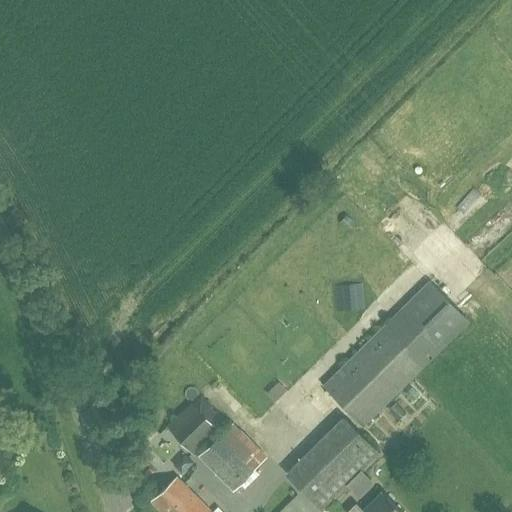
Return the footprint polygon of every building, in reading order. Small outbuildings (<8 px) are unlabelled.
[(511,181),(485,196),(491,207),(511,196),(511,181)] [(220,375),(261,421),(426,274),(379,221),(330,265),(336,272),(220,375)] [(272,314),(329,252),(311,235),(254,297),(272,314)] [(470,321),(431,281),(325,385),(364,426),(470,321)] [(196,455),(229,422),(200,393),(167,425),(196,455)] [(380,453),(346,418),(289,475),(323,509),(380,453)] [(264,470),(260,466),(269,457),(234,422),(199,456),(233,492),(242,484),(246,488),(264,470)] [(176,478),(151,499),(163,511),(209,511),(210,511),(197,499),(176,478)] [(363,510),(356,503),(347,511),(402,511),(383,491),(363,510)]
